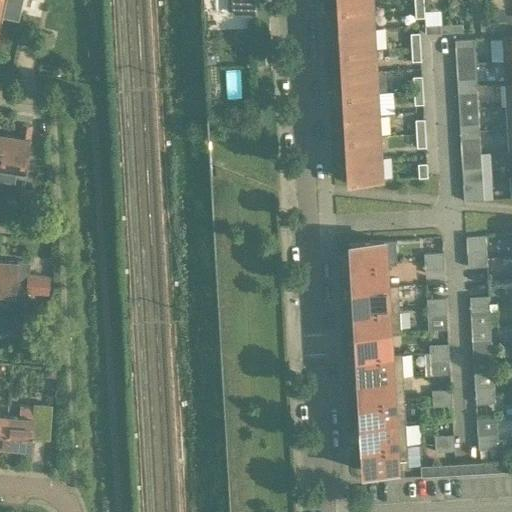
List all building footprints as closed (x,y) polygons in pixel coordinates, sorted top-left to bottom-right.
[(19,0),(0,0),(0,15),(15,19),(19,0)] [(231,0),(232,13),(257,12),(256,0),(231,0)] [(423,2),(414,3),(415,17),(424,17),(423,2)] [(335,8),(336,29),(373,27),(372,6),(335,8)] [(480,29),(493,29),(492,20),(480,21),(480,29)] [(492,20),(493,29),(505,28),(505,20),(492,20)] [(449,23),(450,31),(462,30),(462,22),(449,23)] [(437,32),(450,31),(449,23),(437,24),(437,32)] [(336,29),(337,51),(374,49),(373,27),(336,29)] [(409,33),(410,47),(419,46),(418,32),(409,33)] [(502,60),(511,59),(511,36),(501,37),(502,60)] [(473,46),(473,38),(472,38),(454,39),(454,47),(473,46)] [(419,46),(410,47),(411,61),(420,60),(419,46)] [(337,51),(339,72),(376,70),(374,49),(337,51)] [(511,81),(503,82),(503,83),(511,82),(511,59),(502,60),(502,61),(511,60),(511,81)] [(339,72),(340,94),(377,92),(376,70),(339,72)] [(412,76),(413,90),(422,89),(421,75),(412,76)] [(456,78),(456,86),(476,85),(475,76),(456,78)] [(511,82),(503,83),(505,106),(511,105),(511,82)] [(476,85),(456,86),(457,94),(476,92),(476,85)] [(422,89),(413,90),(413,104),(423,103),(422,89)] [(340,94),(341,115),(378,113),(377,92),(340,94)] [(341,115),(343,137),(379,135),(378,113),(341,115)] [(414,119),(415,133),(424,132),(423,118),(414,119)] [(459,123),(459,131),(478,130),(478,122),(459,123)] [(19,136),(3,134),(0,151),(0,167),(23,172),(31,125),(21,123),(19,136)] [(478,130),(459,131),(460,139),(479,138),(478,130)] [(424,132),(415,133),(416,147),(425,146),(424,132)] [(343,137),(344,158),(381,156),(379,135),(343,137)] [(382,179),(381,156),(344,158),(345,181),(382,179)] [(418,177),(427,176),(426,162),(417,163),(418,177)] [(461,169),(462,177),(481,176),(480,167),(461,169)] [(481,176),(462,177),(462,185),(481,184),(481,176)] [(20,187),(18,210),(31,211),(34,188),(20,187)] [(350,265),(384,263),(382,239),(349,241),(350,265)] [(466,250),(467,258),(486,257),(485,249),(466,250)] [(423,253),(424,261),(443,260),(442,252),(423,253)] [(486,257),(467,258),(467,267),(486,265),(486,257)] [(32,262),(0,259),(0,293),(26,296),(26,291),(48,293),(50,273),(31,271),(32,262)] [(443,260),(424,261),(424,269),(443,268),(443,260)] [(350,265),(351,288),(397,285),(397,284),(385,285),(384,263),(350,265)] [(351,288),(353,310),(398,308),(397,285),(351,288)] [(469,296),(469,304),(488,303),(488,295),(469,296)] [(426,298),(426,306),(445,305),(445,297),(426,298)] [(488,303),(469,304),(470,312),(489,311),(488,303)] [(445,305),(426,306),(427,314),(446,313),(445,305)] [(398,308),(353,310),(354,333),(400,331),(398,308)] [(400,331),(354,333),(355,356),(401,353),(389,353),(388,332),(400,331)] [(472,342),(472,349),(491,348),(491,340),(472,342)] [(428,344),(429,352),(448,351),(447,343),(428,344)] [(491,348),(472,349),(472,358),(491,357),(491,348)] [(448,351),(429,352),(429,360),(448,359),(448,351)] [(401,353),(355,356),(357,379),(402,376),(401,353)] [(449,374),(448,359),(429,360),(430,375),(449,374)] [(402,376),(357,379),(358,401),(404,399),(402,376)] [(474,387),(474,395),(494,394),(493,386),(474,387)] [(431,389),(431,397),(450,396),(450,388),(431,389)] [(494,394),(474,395),(475,403),(494,402),(494,394)] [(450,396),(431,397),(432,405),(451,404),(450,396)] [(404,399),(358,401),(359,424),(405,422),(404,399)] [(5,446),(32,448),(33,437),(49,438),(52,405),(35,404),(35,406),(20,405),(19,417),(8,416),(5,446)] [(405,422),(359,424),(361,447),(406,444),(405,422)] [(477,433),(477,441),(496,439),(496,432),(477,433)] [(433,435),(434,443),(453,442),(453,434),(433,435)] [(496,439),(477,441),(477,449),(497,448),(496,439)] [(453,442),(434,443),(434,451),(454,450),(453,442)] [(406,444),(361,447),(362,471),(408,468),(406,444)] [(500,460),(490,461),(491,471),(501,470),(500,460)] [(510,460),(500,460),(501,470),(511,470),(510,460)] [(490,461),(480,462),(481,472),(491,471),(490,461)] [(470,462),(460,463),(460,473),(471,472),(470,462)] [(480,462),(470,462),(471,472),(481,472),(480,462)] [(450,463),(440,464),(440,474),(450,473),(450,463)] [(460,463),(450,463),(450,473),(460,473),(460,463)] [(420,475),(430,474),(430,464),(419,465),(420,475)] [(440,464),(430,464),(430,474),(440,474),(440,464)]
